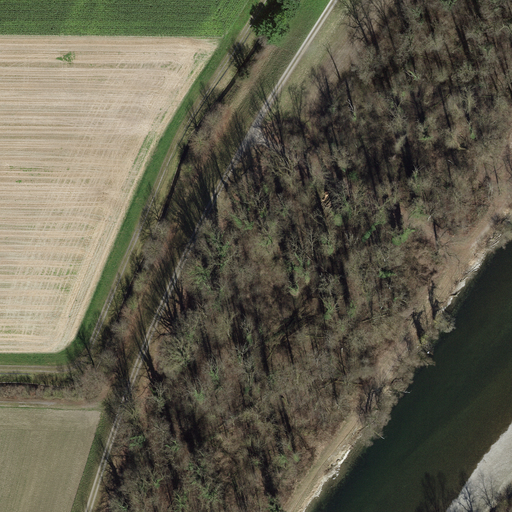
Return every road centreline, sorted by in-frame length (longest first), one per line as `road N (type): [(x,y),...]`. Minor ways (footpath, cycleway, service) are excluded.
road 1 (track): [(0,365),(73,363),(91,351),(179,126),(263,0)]
road 2 (track): [(511,189),(466,255),(368,209),(251,132)]
road 3 (track): [(251,132),(168,290),(121,408)]
road 4 (track): [(334,0),(251,132)]
